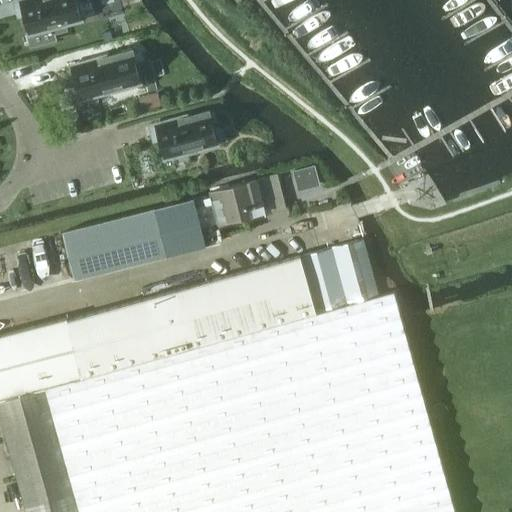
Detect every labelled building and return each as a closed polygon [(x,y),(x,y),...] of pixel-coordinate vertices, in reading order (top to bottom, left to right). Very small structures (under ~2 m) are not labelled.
[(18,0),(14,1),(18,16),(23,14),(31,45),(55,38),(54,33),(67,29),(66,23),(82,18),(77,0),(18,0)] [(123,90),(122,87),(141,82),(132,49),(70,66),(76,87),(70,88),(75,106),(98,100),(97,94),(105,92),(106,95),(123,90)] [(202,150),(201,147),(218,143),(209,110),(150,126),(154,141),(159,140),(164,158),(188,151),(189,154),(202,150)] [(313,165),(293,170),(297,186),(299,191),(320,185),(315,165),(313,165)] [(256,179),(209,192),(217,223),(247,215),(248,219),(267,214),(258,179),(256,179)] [(170,254),(207,245),(195,198),(158,207),(62,230),(73,278),(170,254)] [(0,399),(43,387),(77,511),(454,511),(393,291),(378,295),(363,239),(299,256),(67,320),(66,318),(0,335),(0,399)] [(0,399),(0,423),(24,511),(77,511),(43,387),(0,399)]
